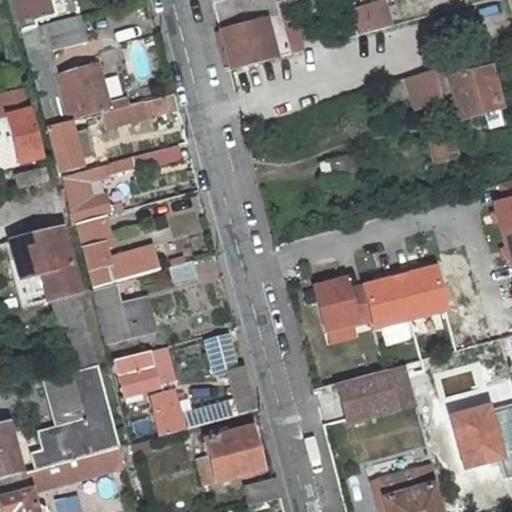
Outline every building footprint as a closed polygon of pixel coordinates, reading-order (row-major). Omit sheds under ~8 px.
[(47,0),(12,0),(20,29),(34,26),(33,22),(52,16),(47,0)] [(212,0),(210,1),(228,68),(288,52),(282,28),(274,0),(212,0)] [(364,35),(396,25),(388,0),(379,0),(355,8),(364,35)] [(36,58),(34,54),(87,40),(80,14),(34,26),(20,29),(28,60),(36,58)] [(295,25),(282,28),(288,52),(301,49),(295,25)] [(470,59),(391,81),(381,84),(386,100),(405,94),(408,109),(425,104),(423,98),(453,89),(462,117),(497,107),(486,68),(473,71),(470,59)] [(57,76),(69,117),(108,106),(109,109),(143,100),(139,90),(121,95),(122,98),(108,102),(97,65),(57,76)] [(40,157),(22,86),(0,91),(0,115),(3,115),(17,163),(40,157)] [(169,92),(143,100),(109,109),(100,111),(104,125),(173,107),(169,92)] [(67,120),(45,126),(57,171),(79,164),(77,158),(88,155),(81,129),(70,132),(67,120)] [(459,159),(456,136),(431,139),(434,163),(459,159)] [(103,173),(132,166),(133,172),(162,165),(157,148),(58,175),(70,219),(100,211),(96,195),(85,197),(81,182),(103,176),(103,173)] [(46,179),(43,166),(14,174),(18,186),(46,179)] [(511,179),(497,183),(502,200),(490,204),(499,235),(511,231),(511,179)] [(70,222),(87,284),(113,276),(157,264),(150,241),(107,254),(103,243),(110,241),(103,213),(71,222),(70,222)] [(48,298),(76,290),(77,290),(60,225),(0,240),(0,246),(10,244),(26,303),(48,298)] [(511,231),(499,235),(508,266),(511,265),(511,231)] [(198,278),(194,259),(171,266),(176,284),(198,278)] [(395,271),(408,319),(443,309),(432,267),(413,272),(412,266),(395,271)] [(370,320),(372,328),(408,319),(395,271),(379,275),(380,280),(361,286),(370,320)] [(370,320),(361,286),(346,290),(343,279),(311,287),(323,330),(353,322),(354,324),(370,320)] [(116,285),(95,291),(107,339),(156,327),(148,297),(121,304),(116,285)] [(48,298),(67,370),(95,363),(76,290),(48,298)] [(206,341),(215,374),(235,368),(226,336),(206,341)] [(163,345),(148,349),(158,386),(173,382),(163,345)] [(158,386),(148,349),(113,358),(123,395),(158,386)] [(403,364),(335,382),(346,421),(414,402),(412,394),(403,364)] [(91,449),(117,442),(96,368),(71,374),(83,418),(35,430),(40,447),(28,450),(32,468),(91,452),(91,449)] [(229,399),(178,412),(172,390),(149,395),(159,434),(234,413),(229,399)] [(412,394),(416,408),(420,407),(427,434),(440,431),(432,392),(420,395),(419,392),(412,394)] [(0,476),(19,471),(5,419),(0,420),(0,476)] [(212,436),(206,438),(210,453),(218,480),(260,470),(249,427),(219,435),(217,430),(211,431),(212,436)] [(146,437),(129,442),(132,453),(148,449),(146,437)] [(19,471),(0,476),(0,511),(33,511),(31,504),(27,490),(122,464),(117,445),(91,452),(32,468),(19,471)] [(218,480),(210,453),(205,455),(213,482),(218,480)] [(385,511),(437,511),(430,485),(401,493),(396,473),(379,478),(384,497),(382,498),(385,511)] [(274,477),(242,485),(247,505),(279,497),(274,477)] [(38,503),(31,504),(33,511),(44,511),(43,506),(38,503)]
